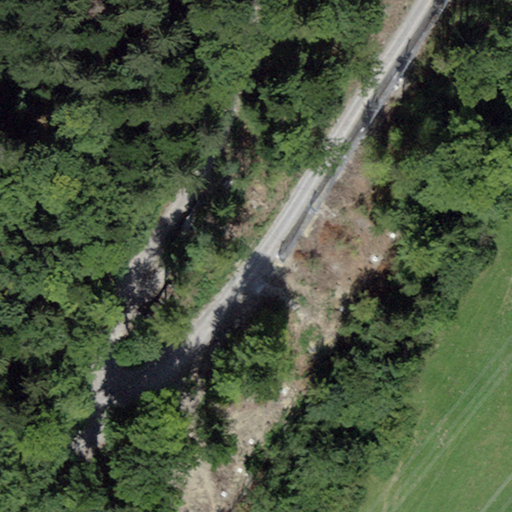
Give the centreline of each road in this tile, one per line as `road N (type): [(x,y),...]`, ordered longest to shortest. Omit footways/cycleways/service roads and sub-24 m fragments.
road 1 (track): [(0,505),(52,477),(78,444),(142,262),(213,140),(257,0)]
road 2 (track): [(425,0),(304,190),(156,377),(102,376)]
